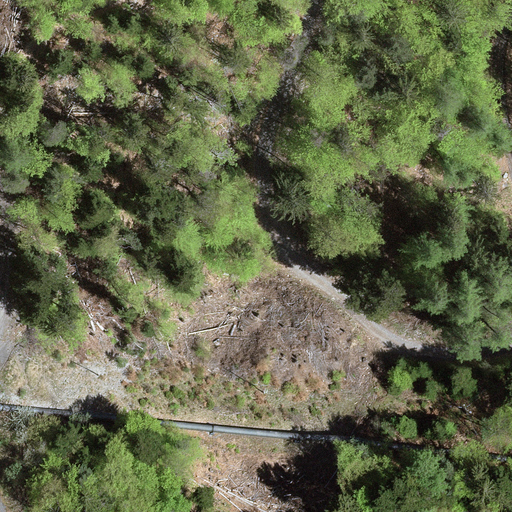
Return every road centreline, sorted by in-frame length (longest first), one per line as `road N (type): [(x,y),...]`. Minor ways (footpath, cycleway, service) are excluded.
road 1 (track): [(511,343),(461,349),(399,341),(306,272),(278,241),(267,191),(267,127),(314,0)]
road 2 (track): [(511,9),(501,49),(511,137)]
road 3 (track): [(0,183),(8,248),(0,307)]
